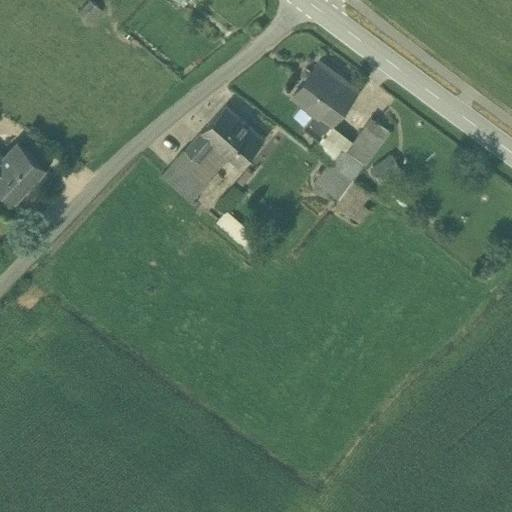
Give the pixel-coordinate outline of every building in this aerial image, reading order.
[(90,0),(79,11),(90,22),(101,11),(90,0)] [(361,89),(313,57),(286,96),(334,128),(361,89)] [(271,141),(223,103),(198,134),(246,172),(271,141)] [(366,121),(339,162),(360,175),(386,134),(366,121)] [(198,138),(162,176),(190,201),(225,164),(198,138)] [(17,143),(3,160),(0,157),(0,192),(15,205),(47,168),(17,143)] [(392,154),(373,168),(385,184),(404,169),(392,154)] [(328,164),(315,183),(336,198),(350,180),(328,164)] [(338,199),(331,210),(355,225),(366,208),(362,206),(370,194),(350,180),(336,198),(338,199)] [(231,209),(244,190),(233,182),(220,202),(231,209)] [(228,210),(219,221),(241,240),(250,229),(228,210)]
